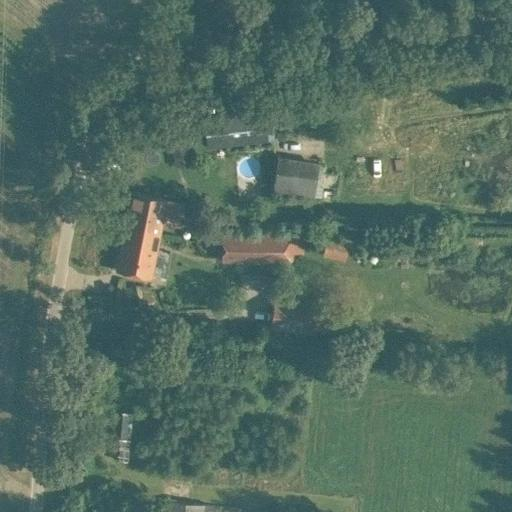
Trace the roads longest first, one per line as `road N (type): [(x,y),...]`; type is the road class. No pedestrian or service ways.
road 1 (unclassified): [(28,511),(51,258),(73,164),(112,88),(183,0)]
road 2 (track): [(511,12),(204,69),(129,65)]
